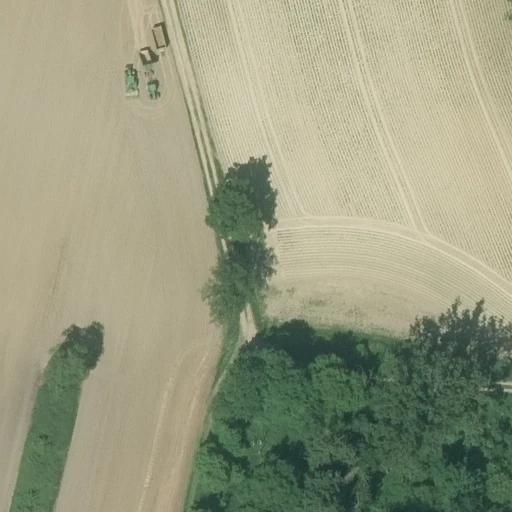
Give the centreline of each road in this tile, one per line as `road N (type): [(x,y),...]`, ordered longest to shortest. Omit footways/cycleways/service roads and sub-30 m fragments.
road 1 (track): [(170,0),(253,364)]
road 2 (track): [(253,364),(511,388)]
road 3 (track): [(253,364),(221,397),(197,511)]
